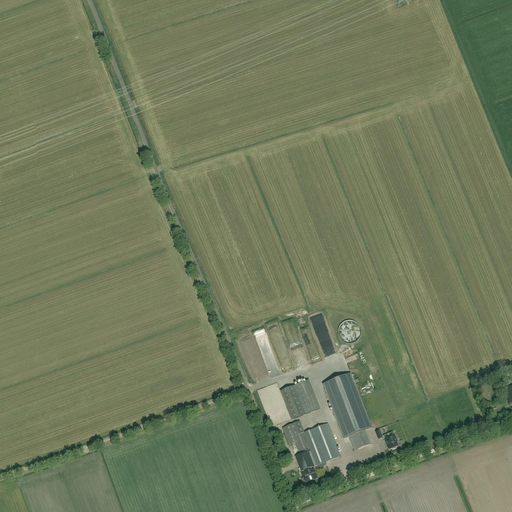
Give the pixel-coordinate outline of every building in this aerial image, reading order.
[(273,338),(278,355),(283,353),(282,352),(287,351),(282,335),(273,338)] [(372,445),(369,437),(366,430),(371,428),(351,374),(323,385),(344,439),(349,437),(355,451),(372,445)] [(306,415),(295,387),(280,392),(291,421),(306,415)] [(508,405),(511,403),(511,387),(503,390),(508,405)] [(304,478),(302,479),(303,482),(305,482),(305,483),(313,480),(317,478),(316,474),(316,473),(316,471),(314,471),(314,470),(311,471),(310,469),(314,467),(310,454),(311,454),(316,466),(340,457),(328,424),(304,433),(300,422),(283,429),(289,445),(299,442),(304,454),(296,457),(301,472),(304,471),(305,474),(302,475),(304,478)] [(393,450),(396,449),(396,447),(398,447),(396,442),(397,442),(395,436),(385,439),(386,444),(387,443),(388,446),(388,447),(388,449),(389,449),(390,450),(392,449),(393,450)]
